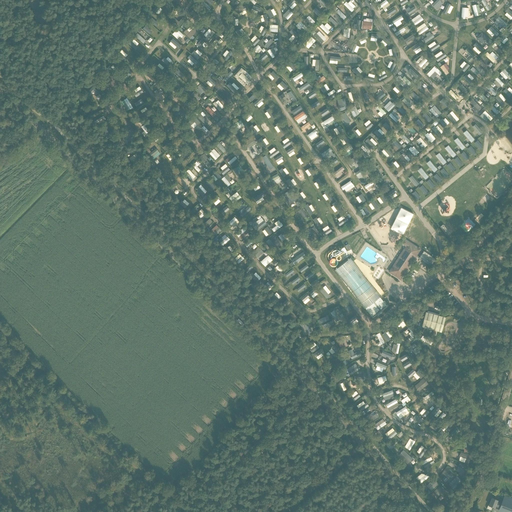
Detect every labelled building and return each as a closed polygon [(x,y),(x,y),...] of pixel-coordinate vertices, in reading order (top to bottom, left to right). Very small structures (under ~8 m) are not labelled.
[(385,0),(380,3),(384,9),(390,5),(386,0),(385,0)] [(440,0),(436,0),(432,4),(437,9),(443,3),(440,0)] [(488,11),(491,8),(485,0),(482,0),(481,1),(488,11)] [(165,15),(172,5),(167,1),(160,11),(165,15)] [(343,4),(351,11),(356,6),(350,1),(348,3),(346,2),(343,4)] [(294,11),(296,8),(289,2),(287,5),(294,11)] [(446,15),(452,4),(447,2),(442,13),(446,15)] [(478,15),(478,13),(480,12),(478,4),(472,5),(475,16),(478,15)] [(315,6),(312,9),(318,15),(321,13),(315,6)] [(392,20),(395,18),(393,15),(400,12),(397,6),(387,12),(392,20)] [(415,6),(411,9),(409,7),(406,9),(410,14),(417,9),(415,6)] [(335,12),(343,20),(347,17),(338,8),(335,12)] [(190,12),(194,19),(198,16),(193,9),(190,12)] [(288,19),(293,13),(289,9),(283,15),(288,19)] [(414,26),(423,19),(420,14),(410,21),(414,26)] [(309,24),(313,20),(309,15),(304,20),(309,24)] [(401,15),(392,21),(396,27),(402,23),(400,21),(404,19),(401,15)] [(331,16),(328,20),(335,26),(338,23),(331,16)] [(500,29),(502,26),(504,28),(507,24),(499,16),(493,23),(500,29)] [(297,24),(303,30),(306,27),(300,21),(297,24)] [(371,30),(372,22),(362,21),(361,29),(371,30)] [(322,23),(319,26),(327,34),(330,31),(322,23)] [(425,23),(415,29),(419,35),(429,28),(425,23)] [(143,24),(141,27),(150,34),(152,31),(143,24)] [(192,24),(184,32),(189,38),(198,30),(192,24)] [(496,37),(499,34),(491,25),(485,30),(492,37),(494,35),(496,37)] [(241,26),(234,31),(238,36),(244,31),(241,26)] [(404,27),(395,33),(397,36),(406,30),(404,27)] [(204,34),(206,37),(205,39),(207,41),(215,34),(210,28),(204,34)] [(172,34),(177,39),(179,36),(181,38),(184,35),(177,29),(172,34)] [(322,44),(327,38),(319,31),(314,36),(322,44)] [(431,32),(426,33),(427,37),(423,39),(424,42),(434,38),(431,32)] [(487,39),(482,33),(477,38),(482,44),(487,39)] [(404,41),(407,44),(415,37),(412,34),(404,41)] [(309,48),(316,41),(312,37),(304,45),(309,48)] [(508,44),(501,37),(498,40),(506,47),(508,44)] [(168,44),(177,51),(181,45),(173,38),(168,44)] [(267,48),(274,41),(271,39),(264,45),(267,48)] [(443,39),(429,46),(431,50),(445,44),(443,39)] [(474,39),(469,45),(477,53),(482,48),(474,39)] [(128,44),(137,51),(139,47),(130,40),(128,44)] [(145,46),(142,43),(141,45),(136,40),(134,41),(140,47),(138,49),(141,51),(145,46)] [(201,40),(196,45),(206,54),(208,51),(202,45),(204,42),(201,40)] [(349,52),(349,42),(338,42),(338,50),(343,50),(343,52),(349,52)] [(416,54),(419,51),(418,49),(422,46),(420,43),(412,48),(416,54)] [(257,54),(262,49),(258,45),(253,49),(257,54)] [(500,55),(503,52),(496,46),(493,49),(500,55)] [(193,48),(190,51),(199,59),(201,56),(193,48)] [(226,61),(235,52),(231,49),(230,50),(228,48),(220,56),(226,61)] [(276,54),(273,48),(267,51),(271,57),(276,54)] [(466,52),(462,55),(469,62),(476,56),(468,48),(465,50),(466,52)] [(446,51),(444,53),(442,50),(435,55),(439,60),(448,55),(446,51)] [(165,51),(160,55),(167,62),(168,61),(169,63),(173,59),(165,51)] [(262,62),(268,56),(265,52),(259,58),(262,62)] [(485,56),(492,63),(495,59),(488,53),(485,56)] [(190,67),(195,62),(186,54),(182,59),(190,67)] [(421,67),(423,69),(429,63),(422,56),(416,62),(418,64),(419,63),(422,66),(421,67)] [(464,69),(469,64),(464,59),(458,64),(464,69)] [(485,69),(488,66),(481,60),(478,63),(485,69)] [(286,72),(295,64),(292,61),(284,69),(286,72)] [(349,72),(348,61),(344,61),(344,64),(338,64),(338,70),(342,70),(342,72),(349,72)] [(440,67),(445,75),(449,73),(448,70),(449,69),(446,63),(440,67)] [(475,64),(470,69),(477,76),(482,71),(475,64)] [(406,74),(408,71),(416,79),(419,76),(407,65),(402,70),(406,74)] [(429,77),(435,71),(439,76),(442,73),(435,66),(426,74),(429,77)] [(355,67),(352,70),(358,76),(361,72),(355,67)] [(176,73),(184,81),(189,75),(181,68),(176,73)] [(253,78),(245,70),(244,71),(241,68),(234,76),(237,79),(236,79),(244,87),(247,84),(247,85),(251,81),(250,81),(253,78)] [(501,71),(509,79),(511,76),(504,68),(501,71)] [(159,76),(152,70),(147,75),(154,82),(159,76)] [(223,79),(226,81),(233,73),(230,70),(223,79)] [(294,81),(303,77),(302,73),(292,77),(294,81)] [(439,76),(437,74),(434,78),(439,83),(444,77),(441,74),(439,76)] [(318,84),(326,79),(323,75),(321,77),(320,76),(315,79),(318,84)] [(404,75),(401,78),(408,86),(411,83),(404,75)] [(206,79),(213,86),(216,83),(208,76),(206,79)] [(472,87),(475,84),(469,76),(466,79),(472,87)] [(500,85),(502,87),(505,85),(498,77),(493,82),(498,87),(500,85)] [(275,86),(277,89),(285,83),(283,80),(275,86)] [(335,84),(333,81),(331,83),(330,81),(322,86),(326,91),(335,84)] [(425,90),(421,86),(423,83),(421,81),(416,86),(422,92),(425,90)] [(461,83),(458,87),(466,94),(469,91),(461,83)] [(201,94),(206,89),(200,84),(195,88),(201,94)] [(398,95),(403,90),(397,84),(393,89),(398,95)] [(489,84),(486,87),(494,96),(497,93),(489,84)] [(228,88),(236,95),(240,90),(236,86),(235,88),(231,85),(228,88)] [(88,98),(93,92),(96,95),(99,92),(93,87),(85,96),(88,98)] [(510,99),(511,96),(511,94),(505,87),(502,90),(510,99)] [(218,89),(216,92),(227,102),(229,100),(228,99),(225,96),(228,93),(223,88),(220,91),(218,89)] [(142,89),(138,91),(139,95),(136,96),(140,104),(148,100),(142,89)] [(363,92),(366,102),(374,99),(371,90),(363,92)] [(383,90),(376,94),(380,99),(386,95),(383,90)] [(451,90),(448,93),(456,101),(459,98),(451,90)] [(287,93),(294,102),(297,100),(291,91),(287,93)] [(306,96),(308,99),(316,93),(315,91),(306,96)] [(418,102),(423,98),(416,91),(411,96),(418,102)] [(479,96),(485,103),(488,100),(482,93),(479,96)] [(504,107),(509,102),(502,95),(497,100),(504,107)] [(260,104),(266,100),(263,96),(257,101),(260,104)] [(409,108),(414,103),(408,97),(403,102),(409,108)] [(446,109),(449,106),(443,97),(437,102),(440,105),(442,103),(446,109)] [(126,111),(132,108),(128,98),(122,100),(126,111)] [(319,98),(311,105),(314,110),(323,103),(319,98)] [(347,109),(345,98),(341,99),(342,105),(338,106),(339,110),(347,109)] [(219,111),(224,107),(218,99),(213,104),(219,111)] [(467,104),(475,112),(480,107),(473,99),(467,104)] [(396,104),(393,101),(392,103),(390,101),(383,107),(388,112),(396,104)] [(265,115),(271,110),(268,105),(261,110),(265,115)] [(395,108),(403,115),(405,112),(398,105),(395,108)] [(436,118),(441,113),(434,105),(429,110),(436,118)] [(177,106),(174,109),(177,111),(175,114),(178,117),(180,114),(185,119),(188,116),(177,106)] [(213,117),(216,114),(208,106),(205,109),(213,117)] [(301,106),(291,111),(293,114),(303,109),(301,106)] [(377,113),(381,117),(385,112),(379,106),(377,109),(379,111),(377,113)] [(356,107),(350,110),(353,117),(359,114),(356,107)] [(315,116),(319,121),(328,115),(325,109),(315,116)] [(208,121),(204,116),(205,115),(202,111),(197,116),(205,124),(208,121)] [(304,111),(294,117),(297,123),(307,117),(304,111)] [(396,122),(400,118),(392,111),(388,115),(396,122)] [(447,115),(454,124),(459,119),(452,111),(447,115)] [(485,111),(480,116),(487,123),(492,118),(485,111)] [(344,126),(351,122),(346,114),(340,118),(344,126)] [(246,123),(252,119),(249,115),(243,119),(246,123)] [(201,123),(195,116),(186,124),(189,127),(194,122),(197,126),(201,123)] [(329,130),(327,127),(336,122),(333,116),(320,123),(325,133),(329,130)] [(444,128),(449,124),(443,117),(438,121),(444,128)] [(415,121),(423,130),(426,127),(418,119),(415,121)] [(280,120),(273,125),(276,130),(283,126),(280,120)] [(387,129),(391,125),(386,120),(382,124),(387,129)] [(251,129),(257,125),(254,121),(248,125),(251,129)] [(303,130),(311,125),(308,122),(300,127),(303,130)] [(164,123),(155,129),(159,135),(168,130),(164,123)] [(480,135),(483,132),(476,123),(472,126),(480,135)] [(141,127),(144,131),(142,133),(145,137),(151,133),(144,124),(141,127)] [(438,136),(443,132),(436,125),(432,129),(438,136)] [(333,136),(341,129),(339,126),(330,133),(333,136)] [(278,133),(282,139),(289,135),(285,129),(278,133)] [(381,140),(385,135),(380,129),(375,134),(381,140)] [(308,134),(311,140),(318,136),(316,133),(317,132),(315,130),(308,134)] [(467,130),(463,133),(472,142),(475,139),(467,130)] [(430,142),(435,138),(430,132),(425,135),(430,142)] [(364,133),(355,139),(358,142),(366,136),(364,133)] [(407,144),(410,141),(403,133),(400,136),(407,144)] [(245,142),(249,148),(256,143),(252,137),(245,142)] [(423,149),(427,145),(420,137),(416,141),(423,149)] [(462,150),(465,147),(458,137),(454,140),(462,150)] [(287,146),(293,141),(290,138),(284,143),(287,146)] [(318,151),(327,144),(323,138),(314,145),(318,151)] [(372,138),(370,140),(368,138),(365,141),(372,149),(377,144),(372,138)] [(393,139),(391,142),(400,149),(402,147),(393,139)] [(220,143),(217,146),(223,153),(227,150),(220,143)] [(350,150),(353,148),(351,145),(341,151),(343,155),(346,153),(349,157),(353,154),(350,150)] [(453,158),(456,155),(449,145),(445,148),(453,158)] [(366,146),(360,152),(365,157),(371,151),(366,146)] [(408,150),(414,156),(418,151),(412,146),(408,150)] [(389,155),(391,157),(394,155),(386,147),(381,151),(387,157),(389,155)] [(215,160),(220,155),(214,149),(209,153),(215,160)] [(276,152),(269,155),(271,160),(279,157),(276,152)] [(166,153),(163,156),(169,164),(173,161),(166,153)] [(401,155),(399,156),(405,164),(407,162),(404,157),(406,156),(404,153),(402,155),(401,155)] [(443,165),(447,162),(439,153),(436,156),(443,165)] [(202,155),(199,158),(208,168),(211,165),(206,160),(208,158),(204,154),(202,155)] [(363,162),(358,154),(347,162),(349,165),(356,160),(360,165),(363,162)] [(460,154),(455,158),(461,164),(465,160),(460,154)] [(232,167),(240,161),(236,156),(228,162),(232,167)] [(399,169),(396,165),(400,162),(397,157),(389,161),(394,171),(399,169)] [(427,163),(434,172),(437,170),(430,160),(427,163)] [(448,165),(452,170),(459,165),(455,160),(448,165)] [(221,165),(225,173),(231,169),(226,162),(221,165)] [(238,166),(233,170),(238,177),(244,173),(238,166)] [(334,175),(338,179),(344,172),(342,171),(344,169),(343,166),(334,175)] [(417,170),(426,179),(429,176),(421,167),(417,170)] [(355,173),(358,177),(364,172),(361,168),(355,173)] [(190,174),(188,176),(191,181),(196,177),(190,169),(188,171),(190,174)] [(215,171),(212,174),(218,179),(220,176),(215,171)] [(311,180),(315,177),(311,171),(307,174),(311,180)] [(278,173),(268,178),(272,185),(278,182),(280,186),(284,184),(278,173)] [(417,186),(420,183),(412,175),(409,178),(417,186)] [(221,178),(227,186),(230,184),(224,176),(221,178)] [(180,178),(177,181),(184,188),(187,185),(180,178)] [(210,180),(207,182),(214,190),(217,187),(210,180)] [(341,187),(343,190),(345,189),(347,192),(355,186),(351,180),(341,187)] [(365,186),(368,191),(376,186),(373,181),(365,186)] [(177,197),(171,191),(175,187),(172,185),(168,189),(167,188),(165,191),(174,200),(177,197)] [(203,196),(207,191),(201,185),(196,190),(203,196)] [(420,198),(425,194),(420,187),(415,191),(420,198)] [(258,188),(249,193),(250,197),(260,192),(258,188)] [(324,188),(319,192),(322,197),(328,193),(324,188)] [(283,194),(288,202),(289,204),(290,204),(291,203),(291,202),(296,199),(290,189),(283,194)] [(238,192),(229,197),(231,201),(240,196),(238,192)] [(359,192),(351,198),(355,204),(364,197),(359,192)] [(378,199),(381,203),(386,199),(383,195),(378,199)] [(326,200),(330,205),(335,202),(331,197),(326,200)] [(189,210),(197,203),(194,201),(187,208),(189,210)] [(306,210),(313,206),(310,201),(303,206),(306,210)] [(242,217),(251,209),(248,206),(245,209),(244,207),(239,212),(242,217)] [(366,206),(361,209),(366,217),(371,214),(366,206)] [(221,219),(232,213),(228,207),(218,212),(221,219)] [(303,218),(307,215),(302,208),(298,211),(303,218)] [(199,212),(194,216),(198,221),(206,213),(203,211),(201,214),(199,212)] [(344,214),(338,217),(341,223),(347,219),(344,214)] [(204,223),(209,229),(218,222),(212,216),(204,223)] [(235,217),(228,221),(232,227),(239,222),(235,217)] [(317,228),(325,224),(322,219),(315,223),(317,228)] [(274,232),(283,225),(279,220),(274,223),(276,226),(271,229),(274,232)] [(255,222),(252,224),(257,231),(266,224),(266,223),(265,222),(264,221),(263,221),(258,225),(255,222)] [(217,226),(212,231),(215,235),(221,230),(217,226)] [(264,229),(269,235),(272,233),(267,226),(264,229)] [(243,238),(250,232),(245,227),(236,234),(239,237),(240,236),(243,238)] [(314,235),(308,239),(308,240),(309,242),(310,242),(319,236),(313,227),(310,230),(314,235)] [(223,245),(230,240),(226,234),(219,239),(223,245)] [(252,240),(245,244),(248,249),(252,247),(253,249),(256,246),(252,240)] [(389,272),(399,278),(401,278),(420,250),(405,240),(402,244),(407,247),(405,250),(404,249),(389,272)] [(289,256),(294,264),(307,256),(303,251),(302,251),(300,248),(289,256)] [(435,259),(424,251),(419,258),(431,266),(435,259)] [(269,254),(261,261),(269,271),(272,269),(270,266),(272,264),(274,267),(277,264),(269,254)] [(351,257),(334,270),(364,309),(365,308),(373,318),(387,306),(380,297),(381,296),(351,257)] [(307,264),(299,270),(301,273),(309,267),(307,264)] [(250,273),(258,281),(264,275),(255,267),(250,273)] [(312,271),(305,277),(308,280),(315,274),(312,271)] [(298,276),(291,282),(294,285),(301,279),(298,276)] [(297,289),(299,292),(306,287),(304,284),(297,289)] [(319,290),(325,297),(332,293),(326,285),(319,290)] [(284,294),(281,291),(280,294),(277,291),(272,297),(277,302),(284,294)] [(311,295),(318,303),(321,301),(314,292),(311,295)] [(300,299),(308,308),(315,302),(307,293),(300,299)] [(334,310),(330,312),(336,322),(340,319),(334,310)] [(422,327),(441,332),(445,317),(426,312),(422,327)] [(352,313),(347,316),(352,323),(356,319),(352,313)] [(318,320),(319,324),(330,319),(328,315),(318,320)] [(308,321),(299,324),(300,325),(304,336),(308,334),(312,332),(309,325),(308,321)] [(425,328),(423,334),(435,337),(436,331),(425,328)] [(381,344),(385,342),(379,333),(376,334),(381,344)] [(385,340),(388,343),(394,336),(391,333),(385,340)] [(341,338),(337,340),(339,347),(348,344),(347,340),(343,341),(341,338)] [(315,343),(309,348),(313,352),(319,347),(315,343)] [(393,344),(392,352),(398,353),(400,343),(397,343),(396,344),(393,344)] [(334,345),(329,350),(333,354),(338,349),(334,345)] [(315,357),(323,352),(321,348),(313,353),(315,357)] [(361,355),(359,351),(354,354),(352,349),(348,351),(352,359),(361,355)] [(392,359),(393,355),(383,350),(381,354),(392,359)] [(401,355),(403,357),(400,359),(406,366),(412,362),(404,352),(401,355)] [(342,361),(337,366),(340,370),(346,366),(342,361)] [(347,368),(349,374),(360,370),(357,364),(347,368)] [(336,383),(342,378),(335,370),(330,375),(336,383)] [(387,371),(389,381),(395,379),(393,370),(387,371)] [(423,381),(423,380),(421,380),(420,380),(419,382),(412,388),(417,393),(426,386),(423,382),(423,381)] [(354,397),(352,398),(354,401),(363,394),(361,391),(359,393),(357,391),(353,394),(354,397)] [(404,405),(411,400),(405,392),(402,395),(404,398),(400,401),(404,405)] [(389,410),(399,405),(396,399),(386,404),(389,410)] [(358,405),(361,410),(369,405),(366,400),(358,405)] [(405,406),(396,413),(400,419),(409,412),(405,406)] [(437,417),(441,409),(435,406),(431,414),(437,417)] [(425,407),(419,415),(424,419),(430,411),(425,407)] [(368,423),(378,417),(376,413),(373,416),(371,413),(364,418),(368,423)] [(421,423),(424,420),(415,414),(413,418),(421,423)] [(383,418),(374,424),(378,430),(387,424),(383,418)] [(389,440),(397,433),(393,427),(384,434),(389,440)] [(404,447),(410,450),(415,441),(410,438),(404,447)] [(422,457),(428,446),(422,442),(416,453),(422,457)] [(404,450),(399,454),(407,464),(413,459),(404,450)] [(468,464),(471,456),(461,452),(459,456),(466,459),(464,463),(468,464)] [(424,468),(434,463),(431,456),(421,462),(424,468)] [(467,476),(470,468),(459,463),(458,467),(465,470),(463,474),(467,476)] [(420,483),(429,476),(427,473),(424,475),(422,473),(416,477),(420,483)] [(457,475),(448,484),(453,489),(462,480),(457,475)] [(433,479),(426,487),(431,491),(438,484),(433,479)] [(439,486),(433,493),(435,495),(437,497),(443,490),(439,486)] [(489,506),(492,507),(492,509),(496,511),(498,511),(511,511),(511,498),(504,495),(501,503),(497,502),(497,501),(492,498),(489,506)]
